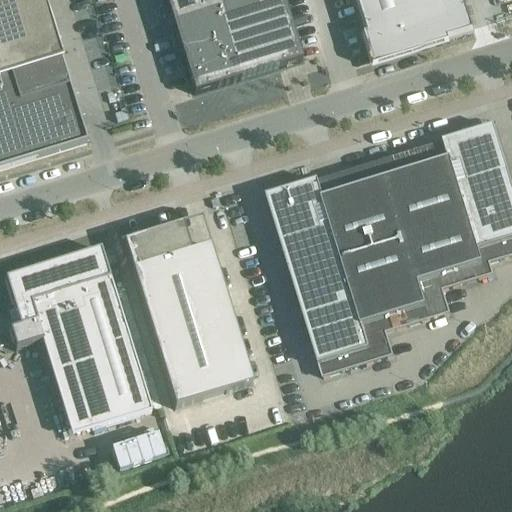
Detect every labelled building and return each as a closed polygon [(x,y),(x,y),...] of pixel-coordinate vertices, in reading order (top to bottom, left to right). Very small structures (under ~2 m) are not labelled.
[(0,0),(0,171),(87,145),(43,3),(44,3),(43,1),(36,1),(35,0),(0,0)] [(282,0),(163,0),(194,97),(302,63),(282,0)] [(353,0),(374,65),(474,34),(473,32),(463,0),(353,0)] [(319,186),(268,202),(323,381),(392,360),(385,336),(449,317),(442,294),(492,278),(489,267),(511,259),(511,191),(494,132),(443,148),(448,164),(406,177),(342,196),(324,202),(319,186)] [(218,200),(210,203),(212,210),(220,208),(218,200)] [(182,228),(123,246),(175,412),(253,388),(210,249),(191,255),(182,228)] [(100,252),(5,282),(14,311),(19,330),(8,333),(14,354),(62,339),(91,434),(151,416),(100,252)] [(127,444),(132,469),(170,462),(165,437),(127,444)]
